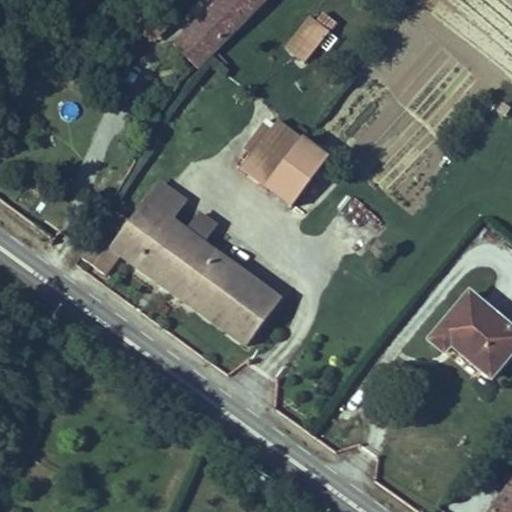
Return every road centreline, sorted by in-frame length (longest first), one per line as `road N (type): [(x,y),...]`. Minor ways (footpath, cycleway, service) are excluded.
road 1 (primary): [(0,246),(365,511)]
road 2 (unknown): [(340,493),(375,442),(364,395),(442,292),(469,266),(491,261),(511,277),(504,306)]
